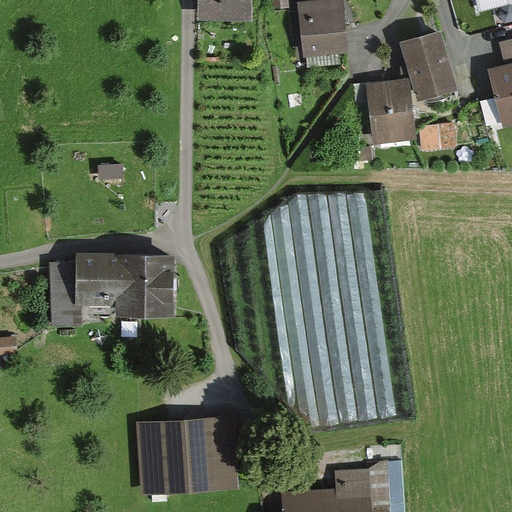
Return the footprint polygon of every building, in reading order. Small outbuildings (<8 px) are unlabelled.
[(250,0),(197,0),(197,16),(250,17),(250,0)] [(340,1),(298,5),(304,56),(346,51),(340,1)] [(437,26),(400,37),(413,79),(417,92),(453,81),(437,26)] [(511,65),(490,71),(504,125),(511,123),(511,65)] [(413,79),(366,85),(374,145),(418,140),(413,79)] [(466,133),(450,137),(458,166),(474,161),(466,133)] [(78,255),(77,300),(117,301),(116,309),(169,311),(171,257),(78,255)] [(16,333),(0,334),(0,353),(18,352),(16,333)] [(235,412),(137,418),(142,491),(239,485),(235,412)] [(362,511),(359,473),(334,475),(335,492),(285,497),(286,511),(275,511),(362,511)]
